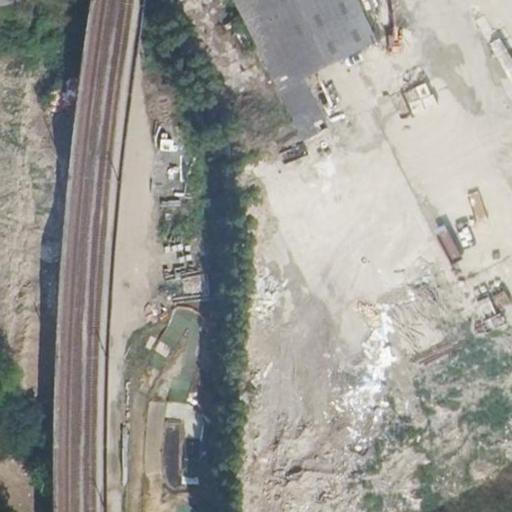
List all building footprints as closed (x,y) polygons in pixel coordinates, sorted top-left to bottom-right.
[(231,0),(302,141),(328,128),(303,79),(377,42),(355,0),(231,0)] [(374,108),(364,113),(398,181),(408,176),(374,108)] [(511,256),(383,320),(384,320),(383,320),(425,403),(467,383),(453,356),(511,326),(511,256)] [(426,430),(455,489),(476,479),(483,475),(454,417),(426,430)] [(481,490),(476,479),(455,489),(434,447),(420,454),(432,478),(435,476),(447,499),(453,495),(456,502),(481,490)]
